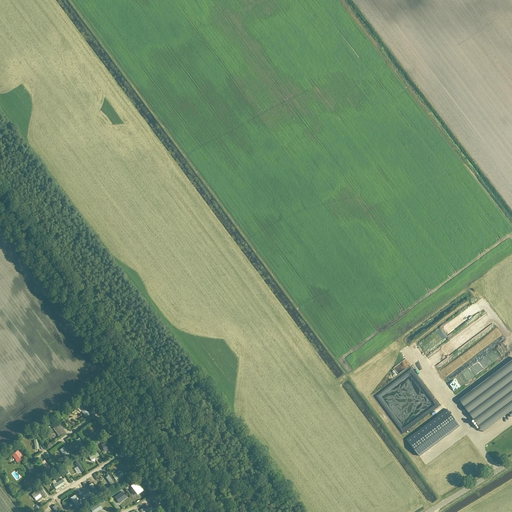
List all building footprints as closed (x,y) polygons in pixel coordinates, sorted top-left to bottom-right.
[(511,360),(459,401),(483,433),(511,412),(511,413),(511,414),(511,360)] [(79,407),(78,408),(86,418),(89,415),(82,405),(80,406),(79,407)] [(419,457),(459,426),(450,414),(410,445),(419,457)] [(58,437),(64,432),(59,425),(53,429),(58,437)] [(100,434),(97,431),(88,438),(91,441),(100,434)] [(85,447),(80,439),(78,439),(77,440),(76,441),(82,449),(85,447)] [(112,448),(109,441),(101,445),(103,450),(104,450),(106,450),(106,451),(112,448)] [(61,450),(60,451),(66,460),(70,457),(64,448),(62,449),(61,450)] [(23,458),(17,451),(12,456),(16,461),(16,462),(17,463),(18,463),(19,462),(19,461),(23,458)] [(95,451),(88,456),(91,461),(99,456),(95,451)] [(44,461),(41,463),(47,471),(50,469),(44,461)] [(75,464),(80,473),(81,472),(82,472),(83,471),(84,471),(78,462),(75,464)] [(123,476),(119,471),(112,476),(116,481),(123,476)] [(26,484),(28,487),(35,482),(33,479),(26,484)] [(65,485),(62,480),(53,486),(56,491),(65,485)] [(142,490),(137,483),(131,487),(135,492),(135,493),(136,494),(137,494),(138,493),(139,493),(142,490)] [(94,495),(98,493),(92,484),(91,485),(90,485),(89,486),(94,495)] [(46,496),(40,488),(31,495),(34,498),(39,494),(43,498),(46,496)] [(126,498),(122,492),(115,498),(117,502),(118,504),(119,504),(121,503),(121,502),(126,498)] [(75,495),(71,499),(70,499),(76,508),(81,505),(75,495)]
